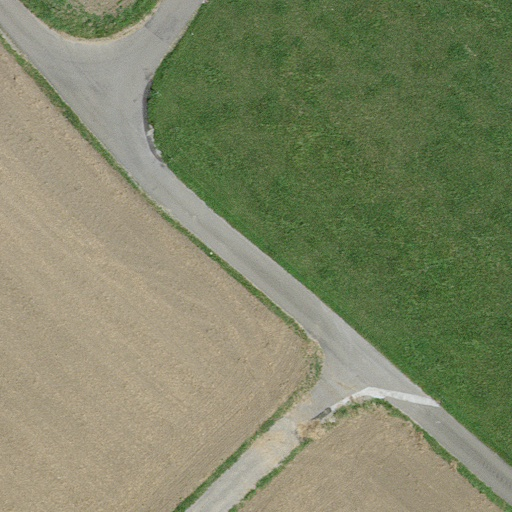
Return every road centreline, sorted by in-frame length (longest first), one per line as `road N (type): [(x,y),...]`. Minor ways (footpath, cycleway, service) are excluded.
road 1 (track): [(511,490),(162,186),(1,0)]
road 2 (track): [(363,360),(204,511)]
road 3 (track): [(185,0),(98,109)]
